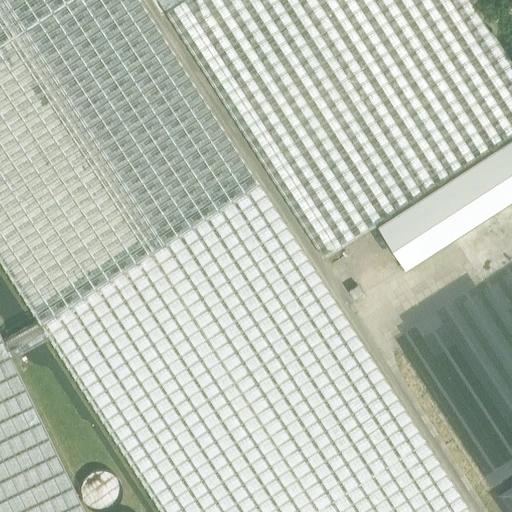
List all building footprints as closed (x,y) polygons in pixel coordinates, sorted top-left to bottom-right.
[(0,0),(0,263),(37,320),(48,337),(52,343),(82,391),(159,511),(160,511),(470,511),(462,499),(366,349),(339,308),(258,183),(231,140),(183,65),(163,33),(159,28),(141,0),(0,0)] [(375,223),(376,226),(511,138),(511,62),(495,36),(511,61),(471,0),(156,0),(159,4),(243,135),(322,257),(375,223)] [(511,138),(376,226),(405,270),(482,221),(487,228),(499,220),(501,221),(511,213),(511,138)] [(357,284),(348,290),(355,300),(364,294),(357,284)] [(0,511),(85,511),(11,357),(48,337),(37,320),(3,339),(0,333),(0,511)] [(95,461),(94,458),(93,454),(90,449),(84,446),(79,445),(73,446),(68,449),(64,454),(63,460),(63,466),(66,471),(71,475),(77,477),(82,477),(84,476),(90,473),(93,468),(95,461)] [(119,503),(119,502),(118,496),(115,492),(110,488),(104,486),(101,487),(97,488),(92,491),(89,496),(88,502),(89,508),(91,511),(115,511),(118,508),(119,503)]
